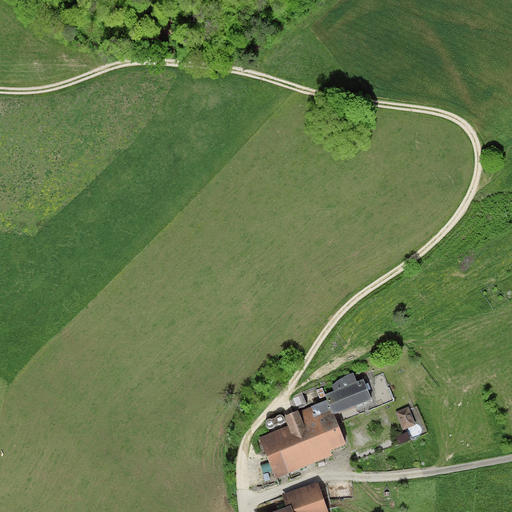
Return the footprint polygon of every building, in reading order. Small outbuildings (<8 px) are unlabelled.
[(333,391),(324,395),(332,415),(369,400),(361,380),(356,383),(352,374),(343,377),(336,382),(331,386),(333,391)] [(287,427),(259,438),(274,477),(331,456),(329,450),(342,446),(325,400),(283,416),(287,427)] [(407,408),(394,412),(401,430),(413,425),(407,408)] [(407,432),(396,437),(399,444),(410,439),(407,432)] [(285,507),(269,511),(325,511),(316,484),(281,496),(285,507)]
